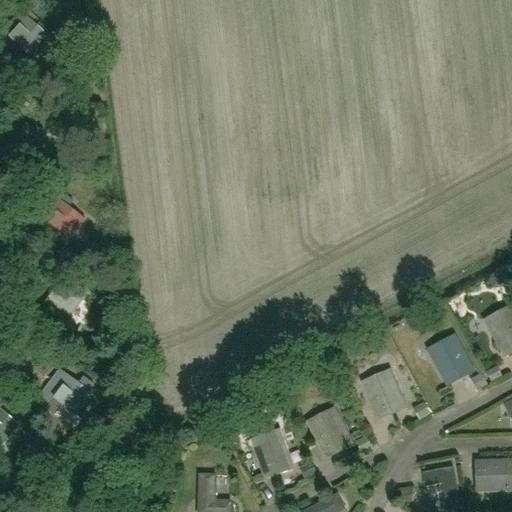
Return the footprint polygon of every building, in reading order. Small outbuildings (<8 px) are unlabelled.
[(29,57),(47,37),(21,13),(0,36),(0,48),(4,52),(5,53),(14,43),(29,57)] [(0,155),(22,170),(37,148),(45,138),(43,136),(45,134),(34,126),(25,139),(8,128),(0,139),(0,155)] [(85,221),(57,199),(55,197),(52,201),(54,202),(32,230),(44,240),(52,229),(68,242),(85,221)] [(58,333),(66,323),(81,301),(53,280),(42,295),(49,300),(44,307),(38,308),(33,315),(58,333)] [(511,316),(489,329),(503,356),(511,351),(511,316)] [(457,344),(432,358),(446,385),(472,371),(457,344)] [(59,371),(40,397),(51,405),(47,411),(55,417),(63,406),(76,416),(92,394),(59,371)] [(393,379),(366,391),(378,419),(405,407),(393,379)] [(0,396),(0,445),(2,447),(19,427),(0,410),(0,409),(6,402),(0,396)] [(337,417),(311,430),(325,458),(351,445),(337,417)] [(281,439),(254,449),(265,478),(292,468),(281,439)] [(477,464),(478,493),(509,492),(508,463),(477,464)] [(462,508),(454,468),(423,474),(426,488),(442,485),(446,511),(462,508)] [(200,477),(198,511),(230,511),(230,503),(215,503),(215,477),(200,477)] [(337,497),(307,511),(341,511),(344,511),(337,497)]
